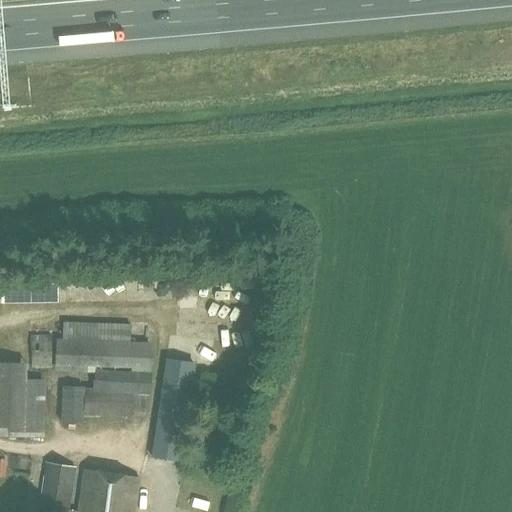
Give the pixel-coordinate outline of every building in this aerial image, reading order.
[(131,282),(135,305),(155,301),(150,278),(131,282)] [(130,324),(62,322),(61,339),(57,339),(55,372),(95,372),(95,380),(93,380),(93,387),(84,387),(84,386),(61,386),(60,423),(83,423),(83,416),(144,417),(145,395),(151,394),(152,342),(130,340),(130,324)] [(51,334),(30,334),(31,368),(51,367),(51,334)] [(198,371),(219,370),(217,343),(197,344),(198,371)] [(26,362),(0,360),(0,436),(42,438),(43,379),(27,378),(26,362)] [(175,461),(184,400),(194,401),(195,387),(186,386),(187,374),(165,370),(161,396),(152,457),(175,461)] [(79,444),(99,443),(98,432),(79,433),(79,444)] [(132,511),(138,477),(85,469),(79,511),(68,509),(74,468),(47,464),(40,511),(132,511)]
